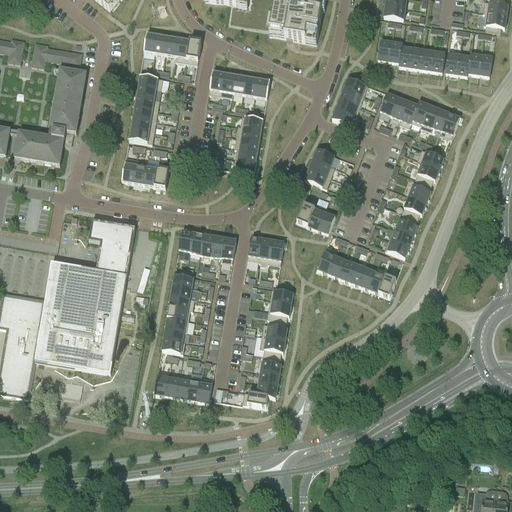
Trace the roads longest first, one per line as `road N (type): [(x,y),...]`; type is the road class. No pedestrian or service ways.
road 1 (residential): [(67,198),(176,218),(239,215),(311,122),(324,89)]
road 2 (residential): [(67,198),(91,122),(103,38),(54,0)]
road 3 (secondary): [(322,445),(138,481)]
road 4 (secondary): [(476,358),(355,436),(322,445)]
road 5 (residential): [(324,89),(213,43),(178,0)]
road 6 (secondary): [(138,481),(286,474)]
road 7 (secondary): [(310,471),(359,454),(433,409)]
road 8 (secondary): [(0,491),(138,481)]
